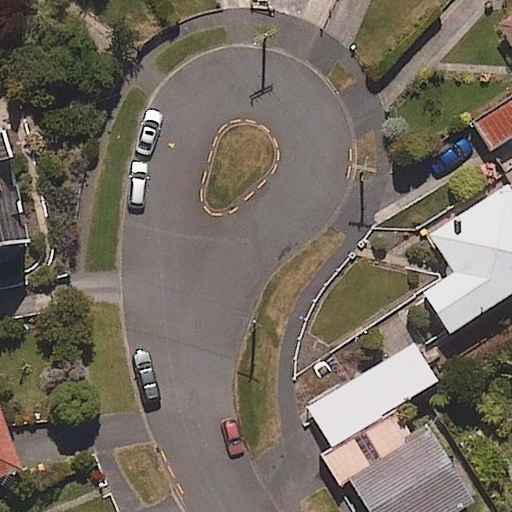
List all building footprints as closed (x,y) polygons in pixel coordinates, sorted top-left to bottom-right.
[(511,16),(499,25),(511,45),(511,16)] [(511,137),(511,101),(475,124),(491,150),(511,137)] [(0,248),(28,243),(5,130),(0,131),(0,248)] [(511,192),(508,186),(428,235),(453,275),(422,294),(447,334),(511,293),(511,192)] [(331,449),(395,410),(394,408),(436,383),(414,346),(308,410),(331,449)] [(395,410),(331,449),(323,454),(358,511),(460,511),(473,504),(427,427),(411,436),(395,410)] [(0,481),(21,474),(0,411),(0,481)]
